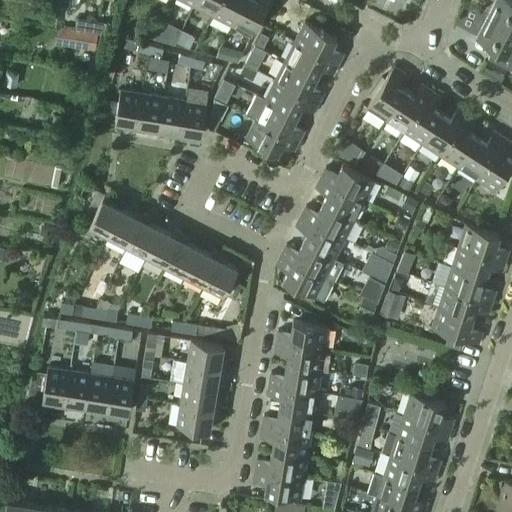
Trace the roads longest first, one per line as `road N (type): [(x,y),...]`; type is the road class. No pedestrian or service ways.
road 1 (residential): [(176,477),(209,483),(231,467),(268,252)]
road 2 (residential): [(294,199),(214,157),(189,208),(268,252)]
road 3 (residential): [(449,511),(511,314)]
road 4 (residential): [(294,199),(373,27)]
